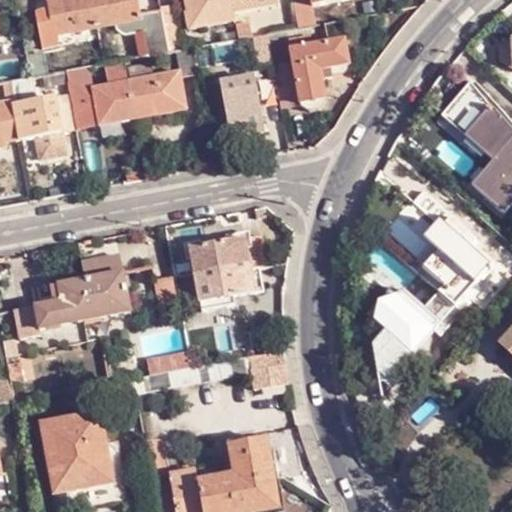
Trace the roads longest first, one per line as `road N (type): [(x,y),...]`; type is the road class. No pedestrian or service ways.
road 1 (residential): [(342,187),(269,185),(0,236)]
road 2 (residential): [(344,466),(326,426),(315,351),(316,278),(342,187)]
road 3 (residential): [(342,187),(411,69),(472,0)]
